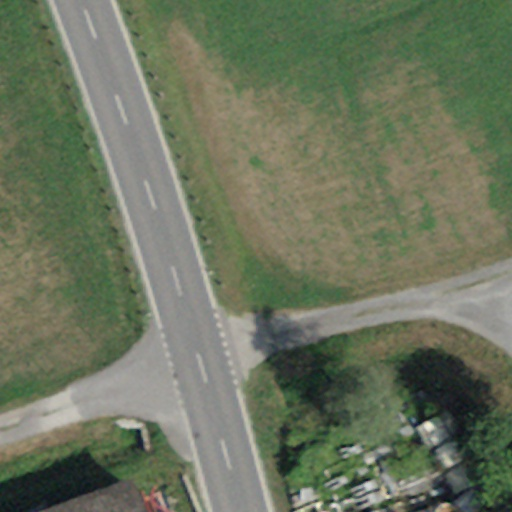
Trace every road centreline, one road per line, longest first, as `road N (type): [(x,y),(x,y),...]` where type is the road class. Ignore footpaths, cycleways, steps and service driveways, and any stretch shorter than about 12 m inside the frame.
road 1 (secondary): [(201,353),(82,0)]
road 2 (unclassified): [(201,353),(494,294)]
road 3 (unclassified): [(0,431),(201,353)]
road 4 (secondary): [(243,511),(201,353)]
